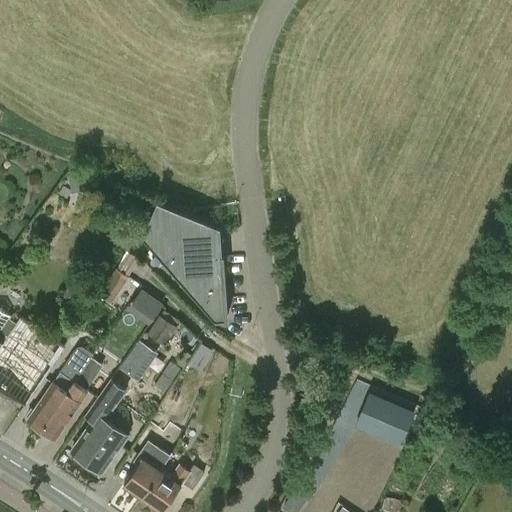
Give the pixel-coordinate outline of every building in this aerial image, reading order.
[(71,198),(87,193),(84,181),(67,186),(71,198)] [(142,233),(216,318),(225,317),(226,319),(229,319),(224,253),(222,253),(220,225),(158,199),(142,233)] [(112,302),(129,276),(128,276),(139,258),(129,252),(119,267),(118,267),(100,294),(112,302)] [(146,286),(131,306),(150,321),(165,301),(146,286)] [(0,345),(16,321),(10,317),(11,314),(0,307),(0,345)] [(164,343),(177,325),(161,313),(148,332),(164,343)] [(21,314),(16,321),(0,345),(0,386),(25,403),(66,343),(21,314)] [(68,315),(55,335),(65,342),(79,322),(68,315)] [(140,337),(122,366),(142,378),(160,349),(140,337)] [(202,341),(193,355),(204,362),(213,349),(202,341)] [(53,381),(35,407),(31,407),(27,413),(28,417),(27,418),(41,428),(90,356),(93,352),(83,345),(77,346),(54,382),(53,381)] [(90,356),(41,428),(56,437),(81,400),(89,389),(87,388),(103,364),(90,356)] [(172,381),(181,367),(171,360),(162,374),(172,381)] [(85,413),(93,419),(72,449),(102,470),(128,433),(107,418),(128,388),(111,376),(85,413)] [(145,434),(157,442),(163,433),(151,425),(145,434)] [(136,459),(139,461),(124,482),(142,495),(161,468),(151,461),(160,449),(149,441),(136,459)] [(171,476),(161,468),(142,495),(144,500),(149,503),(154,504),(163,510),(182,483),(191,470),(180,463),(171,476)] [(191,470),(183,482),(193,488),(205,470),(194,463),(190,469),(191,470)]
